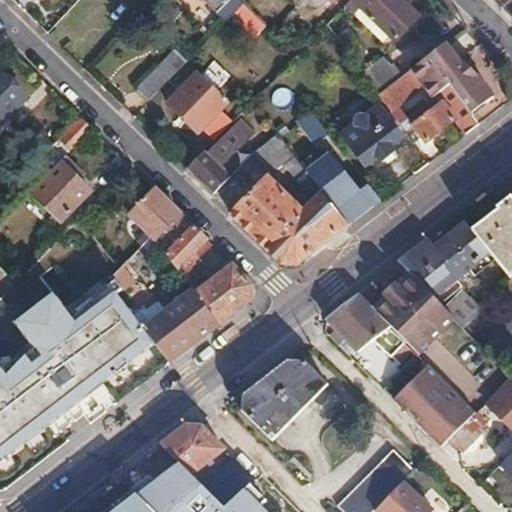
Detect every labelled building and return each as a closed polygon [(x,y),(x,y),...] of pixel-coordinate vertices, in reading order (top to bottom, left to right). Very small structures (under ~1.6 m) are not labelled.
[(201,0),(226,24),(233,16),(244,6),(238,0),(201,0)] [(399,0),(351,0),(345,7),(354,15),(361,8),(397,43),(420,19),(399,0)] [(491,0),(501,9),(510,0),(491,0)] [(511,0),(510,0),(501,9),(511,19),(511,0)] [(252,12),(244,6),(233,16),(253,33),(263,33),(268,27),(252,12)] [(402,79),(393,86),(380,96),(402,125),(409,120),(400,108),(410,100),(418,112),(427,106),(429,104),(438,97),(451,87),(470,113),(491,97),(475,76),(463,66),(459,68),(444,47),(402,79)] [(136,92),(147,104),(186,64),(174,53),(136,92)] [(379,57),(360,71),(366,78),(380,96),(393,86),(402,79),(392,67),(388,70),(379,57)] [(0,75),(0,124),(25,99),(0,75)] [(196,77),(168,107),(198,133),(225,104),(196,77)] [(451,87),(438,97),(444,105),(456,122),(466,135),(479,125),(470,113),(451,87)] [(444,105),(434,113),(416,127),(428,144),(456,122),(444,105)] [(342,137),(352,151),(367,169),(378,161),(380,165),(396,152),(394,149),(405,140),(380,108),(368,117),(368,116),(359,117),(356,119),(353,127),(354,128),(342,137)] [(329,135),(310,111),(298,121),(316,146),(329,135)] [(93,131),(81,119),(42,158),(54,170),(65,159),(93,131)] [(205,151),(186,171),(213,196),(231,178),(221,167),(230,158),(233,159),(245,147),(243,144),(252,134),(240,121),(207,154),(205,151)] [(278,136),(256,154),(271,173),(293,156),(278,136)] [(328,157),(307,173),(322,192),(325,196),(337,211),(358,194),(328,157)] [(54,170),(31,193),(61,222),(91,192),(73,174),(76,169),(65,159),(54,170)] [(307,173),(296,160),(286,167),(312,199),(322,192),(307,173)] [(265,180),(230,213),(253,237),(282,264),(297,265),(330,240),(303,215),(265,180)] [(124,219),(128,215),(128,214),(143,199),(133,189),(114,209),(124,219)] [(128,214),(128,215),(149,237),(154,241),(180,215),(152,189),(143,199),(128,214)] [(303,215),(330,240),(349,226),(337,211),(325,196),(303,215)] [(472,230),(490,251),(510,277),(511,274),(511,200),(472,230)] [(154,241),(160,248),(193,290),(220,325),(252,300),(253,286),(231,265),(200,288),(196,285),(198,278),(185,263),(188,260),(207,242),(180,215),(154,241)] [(400,262),(408,270),(434,297),(468,269),(490,251),(472,230),(466,223),(436,247),(429,240),(400,262)] [(149,237),(139,248),(148,257),(160,248),(154,241),(149,237)] [(98,244),(100,247),(108,257),(115,250),(105,238),(98,244)] [(212,247),(207,242),(188,260),(193,265),(212,247)] [(127,261),(118,270),(111,277),(121,290),(122,291),(139,277),(127,261)] [(0,298),(8,290),(15,283),(0,269),(0,298)] [(408,270),(383,295),(402,315),(408,310),(436,337),(455,318),(444,308),(434,297),(408,270)] [(0,470),(155,345),(113,294),(119,289),(112,281),(65,319),(45,296),(8,326),(36,360),(28,366),(20,356),(0,373),(0,372),(0,470)] [(444,308),(455,318),(463,327),(482,308),(463,289),(444,308)] [(193,290),(143,328),(170,363),(196,344),(220,325),(193,290)] [(358,295),(329,318),(359,351),(374,339),(391,356),(405,342),(370,307),(358,295)] [(370,307),(405,342),(419,355),(436,337),(408,310),(402,315),(383,295),(370,307)] [(246,394),(245,395),(243,411),(272,439),(286,425),(328,384),(305,362),(286,362),(270,375),(246,394)] [(429,366),(395,400),(443,447),(453,437),(476,413),(429,366)] [(511,383),(509,380),(487,402),(511,426),(511,383)] [(476,413),(453,437),(463,448),(479,432),(477,429),(488,417),(481,409),(476,413)] [(188,425),(161,446),(193,477),(226,450),(204,427),(188,425)] [(340,505),(346,511),(375,511),(377,510),(390,497),(405,482),(415,471),(395,450),(364,481),(340,505)] [(511,454),(503,463),(511,471),(511,454)] [(234,459),(205,488),(224,507),(245,487),(254,478),(234,459)] [(377,510),(378,511),(430,511),(433,510),(408,484),(405,482),(390,497),(377,510)] [(245,487),(224,507),(228,511),(245,511),(258,499),(257,499),(245,487)] [(142,511),(124,495),(101,511),(142,511)]
